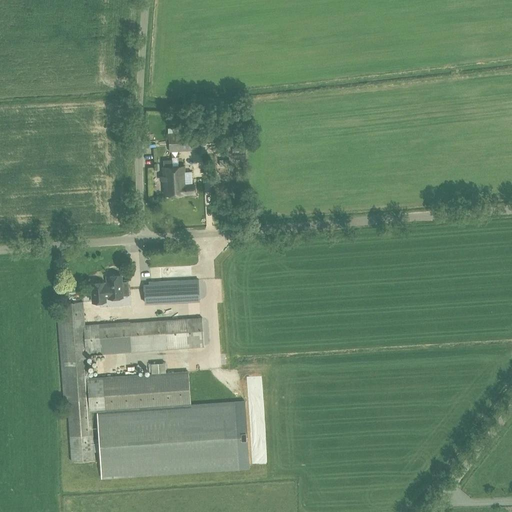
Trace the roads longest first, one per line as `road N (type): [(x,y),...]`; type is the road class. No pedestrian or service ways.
road 1 (unclassified): [(141,239),(511,210)]
road 2 (unclassified): [(141,239),(145,0)]
road 3 (unclassified): [(0,250),(141,239)]
road 4 (unclassified): [(429,511),(511,407)]
